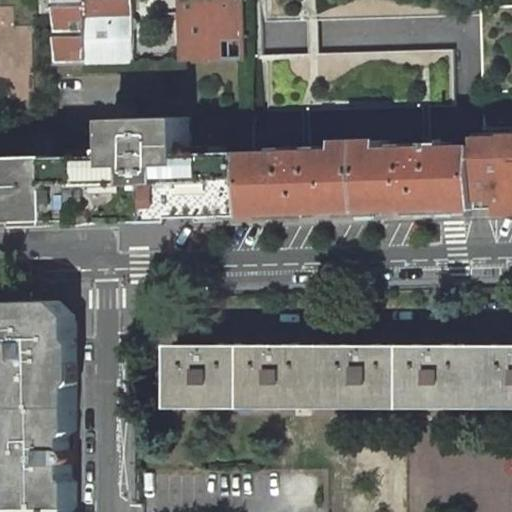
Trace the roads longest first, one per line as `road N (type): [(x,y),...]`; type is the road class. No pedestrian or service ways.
road 1 (residential): [(511,250),(108,262)]
road 2 (residential): [(108,511),(108,262)]
